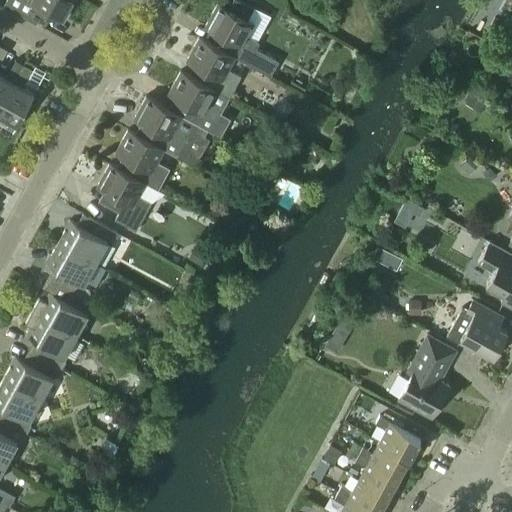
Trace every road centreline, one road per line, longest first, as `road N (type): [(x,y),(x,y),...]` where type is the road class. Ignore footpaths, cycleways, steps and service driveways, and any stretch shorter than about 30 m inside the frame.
road 1 (residential): [(99,74),(0,255)]
road 2 (residential): [(138,0),(152,6),(155,33),(127,73),(99,74)]
